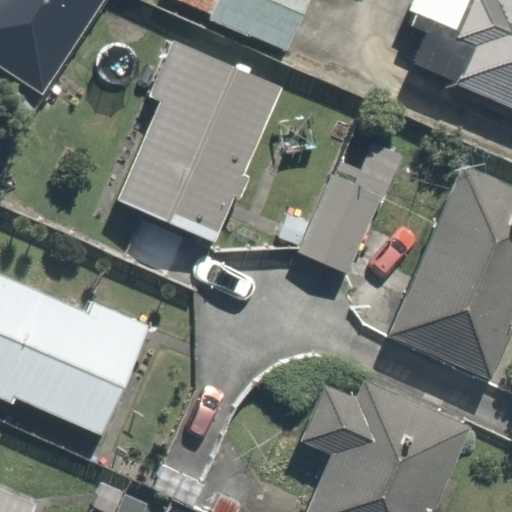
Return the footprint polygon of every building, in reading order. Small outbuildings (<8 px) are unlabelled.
[(0,0),(0,65),(40,91),(98,0),(0,0)] [(288,0),(206,0),(205,3),(274,33),(288,0)] [(511,0),(401,0),(398,8),(462,37),(448,67),(511,97),(511,0)] [(267,67),(171,31),(162,55),(154,51),(141,84),(153,89),(115,190),(208,225),(267,67)] [(403,167),(357,140),(301,240),(347,266),(403,167)] [(511,174),(457,148),(377,316),(477,364),(505,306),(511,309),(511,174)] [(0,268),(0,390),(13,395),(16,388),(95,417),(133,318),(0,268)] [(413,511),(450,421),(350,381),(345,394),(319,384),(300,432),(323,441),(294,511),(413,511)] [(0,489),(0,511),(12,511),(19,499),(0,489)]
